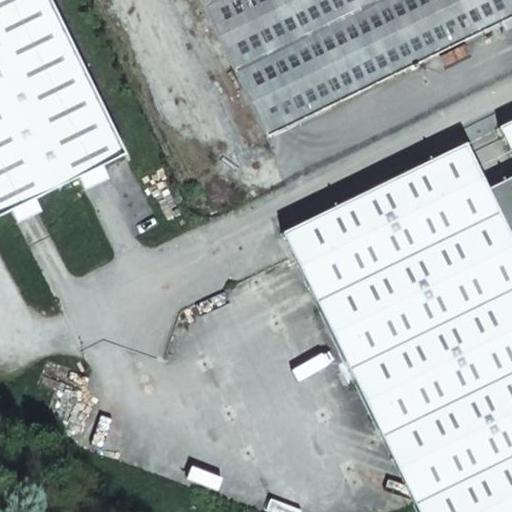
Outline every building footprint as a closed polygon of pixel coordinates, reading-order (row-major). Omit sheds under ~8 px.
[(0,0),(0,216),(124,155),(48,0),(0,0)] [(511,0),(198,0),(265,138),(511,18),(511,0)] [(511,157),(511,121),(498,129),(511,157)] [(511,511),(511,240),(510,236),(487,190),(465,145),(281,235),(416,511),(511,511)] [(511,178),(487,190),(510,236),(511,235),(511,178)]
